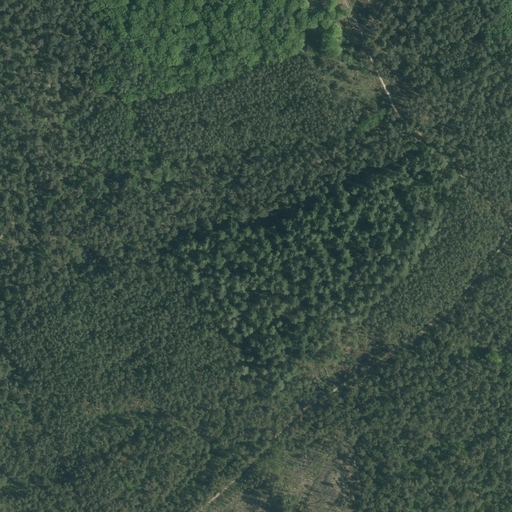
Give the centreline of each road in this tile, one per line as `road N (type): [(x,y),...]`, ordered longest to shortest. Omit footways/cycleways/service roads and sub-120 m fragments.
road 1 (track): [(282,429),(445,312),(511,233)]
road 2 (track): [(424,140),(395,110),(359,28)]
road 3 (track): [(511,226),(424,140)]
